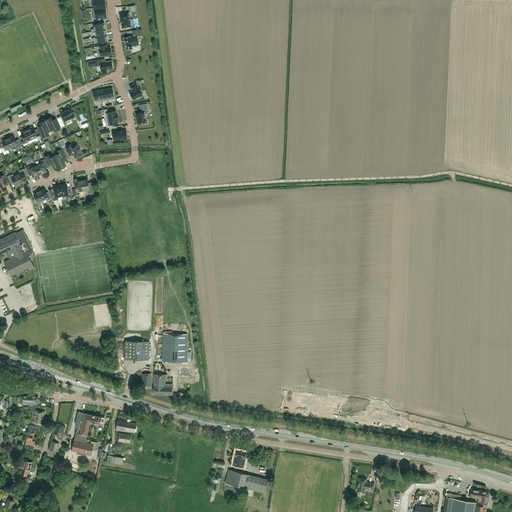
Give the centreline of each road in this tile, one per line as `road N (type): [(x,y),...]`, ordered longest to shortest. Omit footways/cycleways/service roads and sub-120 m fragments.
road 1 (primary): [(511,480),(190,419),(0,357)]
road 2 (residential): [(0,204),(60,172),(135,158),(115,74)]
road 3 (residential): [(0,129),(115,74)]
road 4 (unclassified): [(19,511),(51,430),(55,395)]
